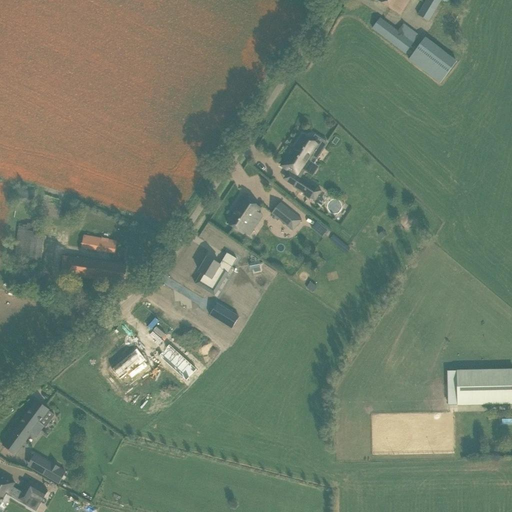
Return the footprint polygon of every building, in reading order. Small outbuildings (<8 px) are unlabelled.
[(377,0),(377,1),(386,6),(398,14),(400,15),(409,0),(377,0)] [(425,0),(417,15),(429,22),(442,0),(425,0)] [(380,18),(372,28),(405,53),(419,36),(403,24),(397,31),(380,18)] [(440,84),(456,61),(425,37),(408,59),(440,84)] [(281,166),(297,177),(310,157),(312,158),(313,157),(317,159),(327,143),(315,136),(312,141),(303,135),(289,157),(288,156),(281,166)] [(293,187),(303,194),(303,195),(309,199),(310,198),(314,201),(321,191),(300,177),(293,187)] [(13,202),(33,204),(34,190),(14,189),(13,202)] [(236,211),(227,224),(243,234),(244,232),(249,236),(254,228),(249,225),(260,208),(243,197),(234,210),(236,211)] [(280,203),(271,214),(293,231),(301,220),(280,203)] [(86,212),(66,206),(62,217),(82,224),(86,212)] [(39,234),(12,233),(10,270),(37,271),(39,234)] [(84,235),(82,248),(113,254),(116,241),(84,235)] [(217,269),(227,275),(236,259),(226,253),(219,265),(207,257),(199,271),(211,279),(217,269)] [(117,264),(68,257),(62,257),(60,275),(114,282),(124,284),(127,265),(117,264)] [(209,316),(231,329),(239,317),(216,303),(209,316)] [(116,365),(110,370),(116,378),(119,381),(119,380),(125,375),(127,377),(129,381),(129,380),(147,367),(144,363),(146,362),(144,360),(136,350),(134,351),(116,365)] [(166,350),(155,361),(181,388),(193,377),(166,350)] [(457,404),(511,402),(511,369),(457,371),(457,404)] [(36,401),(2,446),(15,455),(31,434),(36,438),(44,426),(39,422),(48,410),(36,401)] [(44,461),(38,472),(58,484),(65,472),(44,461)] [(22,501),(21,500),(23,497),(24,497),(25,495),(40,504),(48,491),(29,480),(22,493),(9,485),(11,481),(0,474),(0,504),(7,493),(21,501),(22,501)]
